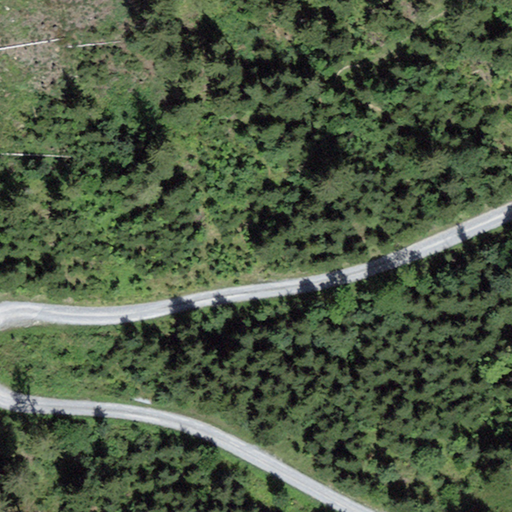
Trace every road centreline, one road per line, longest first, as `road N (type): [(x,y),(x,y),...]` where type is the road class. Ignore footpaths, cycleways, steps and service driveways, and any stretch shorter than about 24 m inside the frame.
road 1 (track): [(0,287),(130,306),(306,281),(452,244),(511,216)]
road 2 (track): [(350,511),(178,417),(0,378)]
